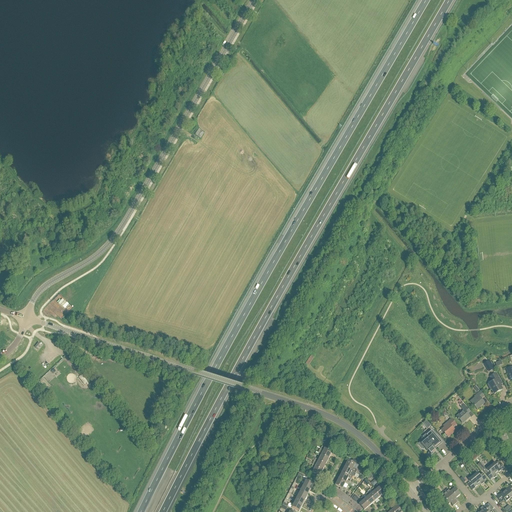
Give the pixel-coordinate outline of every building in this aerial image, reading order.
[(51,368),(54,362),(55,362),(57,358),(53,356),(48,367),(51,368)] [(489,366),(485,368),(487,370),(490,368),(492,371),(494,370),(490,362),(487,363),(489,366)] [(502,391),(499,386),(502,384),(496,374),(489,377),(492,383),(488,385),(491,391),(492,391),(494,395),(502,391)] [(484,404),(481,400),(485,396),(481,392),(477,395),(477,396),(470,402),(476,410),(481,406),(484,404)] [(467,421),(470,418),(467,415),(470,412),(466,408),(460,400),(458,402),(460,404),(459,405),(461,407),(460,408),(463,411),(456,417),(462,424),(466,420),(467,421)] [(448,438),(455,432),(453,429),(456,426),(451,420),(443,427),(444,428),(441,431),(448,438)] [(424,442),(421,445),(425,450),(426,451),(427,451),(428,452),(429,453),(430,455),(432,453),(434,452),(434,451),(433,450),(433,449),(434,448),(435,449),(437,447),(441,443),(435,436),(436,436),(432,431),(429,433),(429,434),(427,436),(428,438),(425,441),(424,442)] [(321,455),(328,459),(332,453),(325,449),(322,447),(321,450),(324,451),(322,455),(321,455)] [(318,462),(325,465),(328,459),(321,455),(322,455),(319,453),(318,456),(320,457),(319,461),(318,462)] [(315,468),(322,471),(325,465),(318,462),(319,461),(316,459),(314,462),(317,463),(315,467),(315,468)] [(348,461),(344,468),(352,471),(351,472),(354,474),(355,474),(357,471),(356,471),(353,469),(355,465),(351,463),(348,461)] [(495,463),(491,467),(497,475),(499,474),(498,473),(501,471),(504,469),(498,462),(496,464),(495,463)] [(315,468),(315,467),(313,465),(311,468),(314,469),(312,474),(319,478),(322,471),(315,468)] [(496,476),(497,475),(491,467),(484,473),(485,475),(490,481),(493,478),(494,479),(496,477),(497,476),(496,476)] [(349,476),(351,472),(352,471),(344,468),(341,474),(348,477),(348,478),(351,480),(352,477),(349,476)] [(346,482),(348,478),(348,477),(341,474),(338,480),(345,483),(345,484),(348,486),(349,484),(349,483),(346,482)] [(473,477),(479,485),(481,484),(481,485),(482,485),(484,483),(484,482),(484,481),(486,479),(482,474),(479,476),(477,474),(473,477)] [(478,486),(479,485),(473,477),(468,481),(470,483),(467,485),(472,491),(475,489),(475,488),(477,486),(478,486)] [(343,488),(345,484),(345,483),(338,480),(335,486),(342,489),(342,490),(345,492),(346,489),(343,488)] [(303,486),(310,490),(313,485),(306,481),(303,486)] [(374,492),(380,498),(385,493),(380,487),(378,484),(376,486),(378,488),(375,491),(374,492)] [(308,496),(310,490),(303,486),(300,492),(308,496)] [(504,491),(503,492),(510,500),(511,501),(511,500),(511,488),(510,486),(507,488),(507,487),(504,489),(503,490),(504,491)] [(374,492),(375,491),(373,489),(371,490),(373,493),(370,495),(369,496),(374,502),(380,498),(374,492)] [(445,492),(456,505),(458,503),(455,499),(460,496),(455,489),(450,493),(447,490),(445,492)] [(297,497),(305,501),(308,496),(300,492),(297,497)] [(453,507),(456,505),(445,492),(442,494),(445,497),(440,501),(446,507),(450,503),(453,507)] [(499,495),(496,497),(502,504),(504,502),(505,503),(510,500),(503,492),(501,493),(502,494),(499,496),(499,495)] [(369,496),(370,495),(368,493),(366,495),(368,497),(365,500),(364,500),(369,507),(374,502),(369,496)] [(302,506),(305,501),(297,497),(295,503),(302,506)] [(364,500),(365,500),(363,497),(360,499),(363,502),(359,505),(361,507),(363,509),(364,511),(369,507),(364,500)] [(299,511),(302,506),(295,503),(292,508),(299,511)]
